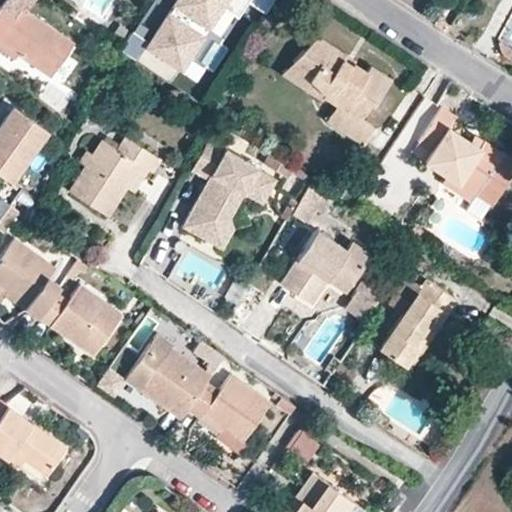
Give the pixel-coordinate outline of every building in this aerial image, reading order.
[(50,75),(72,43),(24,9),(30,0),(4,0),(0,6),(0,39),(18,53),(50,75)] [(264,13),(272,0),(177,0),(146,49),(180,71),(221,8),(237,18),(247,2),(264,13)] [(373,106),(391,79),(370,65),(366,71),(353,62),(354,61),(316,36),(292,61),(326,93),(324,96),(337,104),(327,119),(363,143),(373,127),(361,118),(370,104),(373,106)] [(18,53),(0,39),(0,52),(13,61),(18,53)] [(370,65),(357,57),(354,61),(353,62),(366,71),(370,65)] [(326,93),(292,61),(282,72),(322,98),(324,96),(326,93)] [(0,173),(11,181),(47,130),(12,105),(0,121),(0,173)] [(491,204),(511,172),(511,158),(503,152),(502,153),(482,140),(478,147),(469,141),(448,127),(456,115),(441,106),(418,142),(431,151),(425,161),(446,174),(475,194),(491,204)] [(469,141),(478,147),(482,140),(483,140),(474,134),(469,141)] [(125,185),(139,163),(148,168),(151,171),(160,158),(126,136),(118,149),(103,139),(94,154),(86,166),(70,191),(106,214),(125,185)] [(262,202),(275,178),(255,167),(257,164),(208,138),(191,168),(208,178),(185,220),(205,230),(225,224),(229,217),(242,192),(262,202)] [(425,161),(431,151),(418,142),(411,152),(425,161)] [(86,166),(94,154),(86,149),(79,161),(86,166)] [(292,165),(272,152),(264,164),(283,177),(292,165)] [(148,168),(139,163),(125,185),(133,190),(148,168)] [(475,194),(446,174),(441,182),(471,201),(475,194)] [(321,213),(332,198),(309,182),(291,213),(307,223),(316,210),(321,213)] [(0,216),(9,204),(0,198),(0,197),(0,216)] [(0,229),(3,231),(18,210),(9,204),(0,216),(0,229)] [(229,217),(225,224),(205,230),(185,220),(182,225),(222,247),(232,228),(229,217)] [(348,286),(371,253),(352,240),(346,249),(316,228),(280,280),(299,293),(315,270),(327,279),(330,274),(348,286)] [(26,303),(24,307),(37,316),(54,293),(59,284),(48,276),(55,266),(13,236),(0,254),(0,295),(3,292),(3,291),(5,288),(26,303)] [(311,301),(327,279),(315,270),(299,293),(311,301)] [(348,286),(330,274),(327,279),(345,291),(348,286)] [(430,337),(457,298),(426,277),(420,285),(406,275),(392,296),(406,306),(378,347),(405,365),(418,346),(409,341),(418,328),(430,337)] [(375,304),(382,292),(363,279),(355,291),(375,304)] [(93,355),(122,314),(79,283),(66,301),(54,293),(37,316),(50,325),(53,320),(71,334),(68,337),(93,355)] [(26,303),(5,288),(3,291),(3,292),(24,307),(26,303)] [(364,320),(375,304),(355,291),(344,307),(364,320)] [(71,334),(53,320),(50,325),(68,337),(71,334)] [(430,337),(418,328),(409,341),(418,346),(405,365),(409,368),(430,337)] [(206,380),(223,356),(206,343),(198,355),(207,361),(202,368),(171,346),(173,342),(157,331),(124,377),(180,416),(187,407),(206,380)] [(198,355),(206,343),(200,340),(192,351),(198,355)] [(124,377),(109,366),(94,387),(109,398),(124,377)] [(243,439),(270,401),(230,372),(218,389),(206,380),(187,407),(198,415),(222,432),(226,427),(243,439)] [(290,413),(296,405),(281,395),(275,403),(290,413)] [(65,446),(0,399),(0,451),(7,456),(13,449),(24,457),(34,456),(50,468),(65,446)] [(243,439),(226,427),(222,432),(198,415),(196,419),(237,448),(243,439)] [(299,423),(286,440),(305,454),(318,436),(299,423)] [(24,457),(13,449),(7,456),(19,465),(24,457)] [(50,468),(34,456),(24,457),(46,473),(50,468)] [(381,479),(359,463),(353,470),(377,486),(381,479)] [(360,511),(364,507),(311,471),(303,484),(308,488),(301,498),(295,494),(286,507),(292,511),(360,511)] [(301,498),(308,488),(303,484),(295,494),(301,498)] [(391,511),(394,511),(406,496),(395,489),(383,506),(391,511)]
